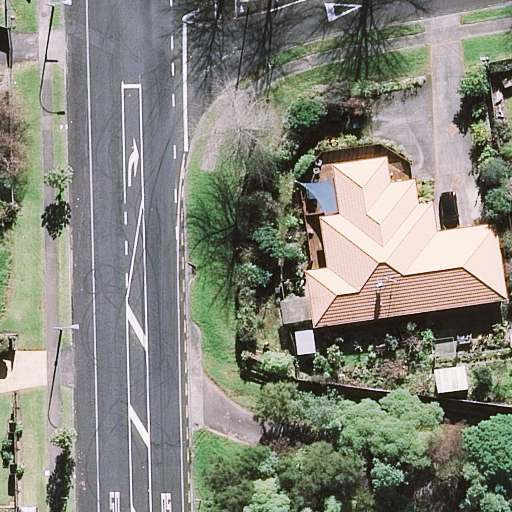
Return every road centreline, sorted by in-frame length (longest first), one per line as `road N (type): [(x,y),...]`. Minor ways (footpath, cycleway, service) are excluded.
road 1 (tertiary): [(141,511),(138,13)]
road 2 (residential): [(138,13),(182,17),(280,0)]
